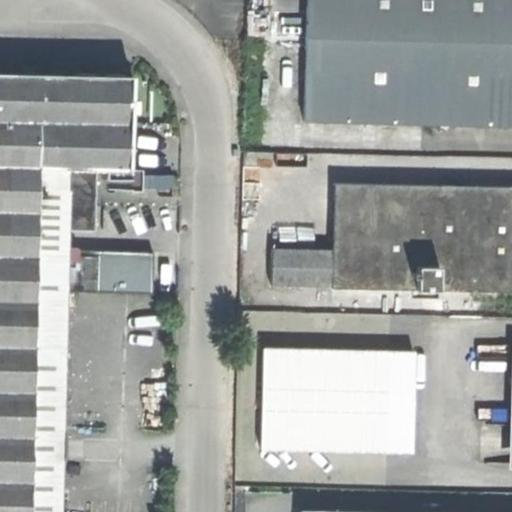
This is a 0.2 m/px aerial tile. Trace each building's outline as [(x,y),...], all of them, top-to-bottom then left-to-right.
[(511,122),(511,0),(306,0),(305,85),(294,85),(294,97),(304,97),(303,116),(511,122)] [(0,511),(64,511),(66,441),(69,293),(98,294),(99,255),(70,255),(70,242),(71,229),(97,231),(99,167),(129,168),(133,76),(36,72),(0,71),(0,511)] [(270,165),(270,150),(245,150),(244,164),(270,165)] [(471,288),(511,289),(511,185),(334,181),(332,249),(271,248),(270,283),(301,284),(406,286),(436,287),(471,288)] [(405,314),(406,286),(301,284),(300,311),(405,314)] [(471,316),(471,288),(436,287),(435,315),(471,316)] [(430,448),(430,346),(262,346),(262,448),(430,448)] [(511,352),(511,373),(502,372),(501,423),(510,423),(509,465),(511,464),(511,352)]
